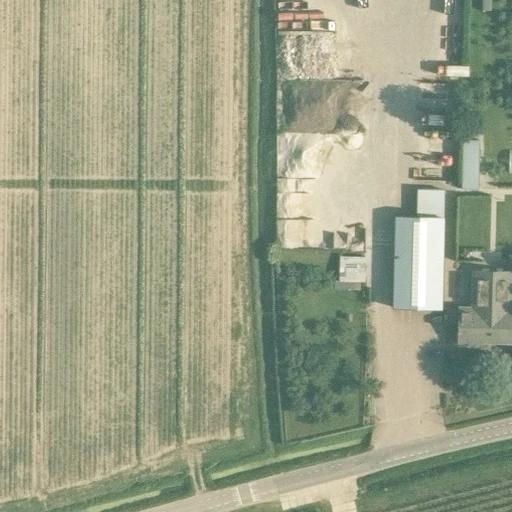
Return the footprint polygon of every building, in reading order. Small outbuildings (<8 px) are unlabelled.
[(490,0),(481,0),(481,10),(490,10),(490,0)] [(479,141),(463,140),(461,189),(477,190),(479,141)] [(443,218),(442,218),(442,189),(415,189),(414,217),(393,216),(391,309),(441,310),(443,218)] [(364,282),(364,257),(338,256),(337,281),(348,282),(347,290),(359,290),(360,282),(364,282)] [(511,272),(471,271),(470,308),(458,307),(457,346),(474,347),(474,343),(510,344),(511,309),(510,309),(511,272)]
